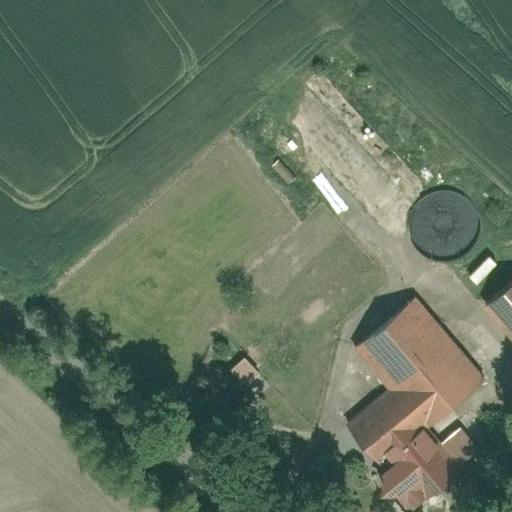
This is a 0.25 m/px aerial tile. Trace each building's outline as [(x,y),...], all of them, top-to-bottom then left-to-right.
[(446,266),(458,264),(468,257),(476,248),(481,237),(482,225),(478,213),(471,203),(462,196),(450,192),(438,193),(426,197),(417,204),(410,215),(408,227),(409,239),(414,250),(423,259),(434,264),(446,266)] [(511,277),(483,303),(511,335),(511,277)] [(416,291),(350,345),(387,390),(346,423),(413,506),(479,451),(462,430),(441,448),(424,427),(486,377),(416,291)] [(236,366),(249,384),(267,370),(253,353),(236,366)] [(263,424),(255,401),(225,412),(233,435),(263,424)]
